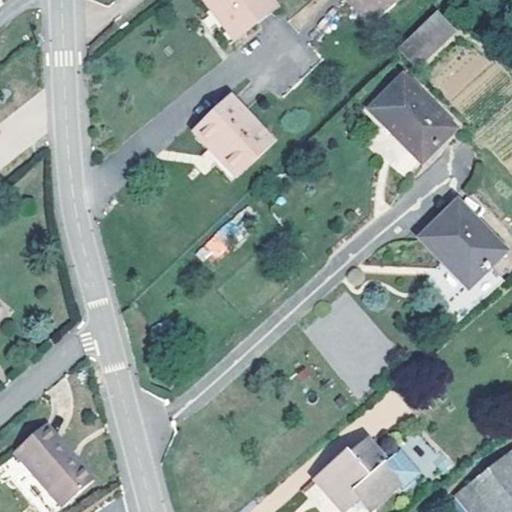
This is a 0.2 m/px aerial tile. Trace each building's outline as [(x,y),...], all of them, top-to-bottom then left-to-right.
[(222,28),(203,4),(200,0),(196,0),(194,2),(190,5),(194,10),(213,35),(222,28)] [(193,0),(194,2),(196,0),(200,0),(203,4),(222,28),(257,0),(193,0)] [(411,6),(374,41),(390,58),(428,25),(411,6)] [(428,120),(377,70),(347,98),(398,149),(428,120)] [(169,121),(183,138),(187,134),(196,146),(191,149),(206,167),(245,136),(207,89),(169,121)] [(195,176),(206,167),(191,149),(196,146),(187,134),(183,138),(171,148),(195,176)] [(398,227),(460,291),(483,270),(469,257),(482,241),(433,195),(398,227)] [(217,229),(226,246),(248,234),(239,217),(217,229)] [(214,235),(195,253),(206,265),(225,246),(214,235)] [(29,428),(36,423),(24,410),(17,416),(29,428)] [(17,416),(0,432),(0,446),(43,493),(74,466),(58,447),(52,453),(42,441),(48,436),(36,423),(29,428),(17,416)] [(346,483),(356,495),(385,473),(388,476),(406,463),(387,439),(372,450),(352,426),(332,440),(328,436),(304,453),(308,458),(305,460),(315,476),(313,477),(327,497),(339,488),(346,483)] [(433,480),(449,464),(417,432),(401,448),(433,480)] [(511,490),(511,448),(501,434),(455,470),(486,511),(511,490)] [(58,447),(48,436),(42,441),(52,453),(58,447)] [(346,483),(339,488),(348,500),(356,495),(346,483)] [(342,511),(314,484),(303,495),(320,511),(369,511),(358,500),(345,511),(342,511)]
